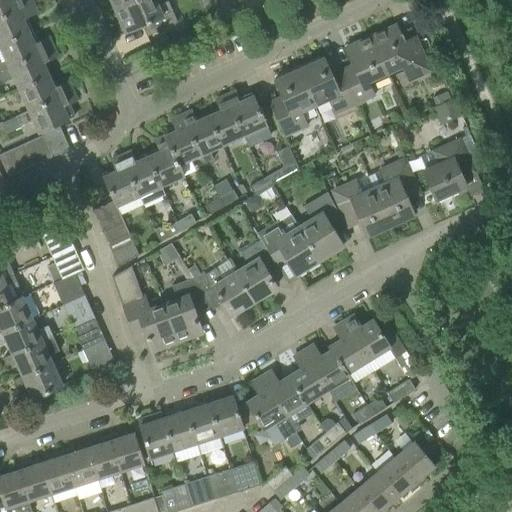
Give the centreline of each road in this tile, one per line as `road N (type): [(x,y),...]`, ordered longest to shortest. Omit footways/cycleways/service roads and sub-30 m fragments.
road 1 (residential): [(139,396),(62,163),(106,143),(132,114)]
road 2 (residential): [(139,396),(235,366),(253,345),(389,264)]
road 3 (residential): [(132,114),(379,0)]
road 4 (residential): [(453,470),(482,448),(436,392),(430,337),(389,264)]
road 5 (residential): [(0,440),(139,396)]
road 6 (residential): [(132,114),(78,0)]
road 7 (residential): [(389,264),(405,246),(490,202)]
